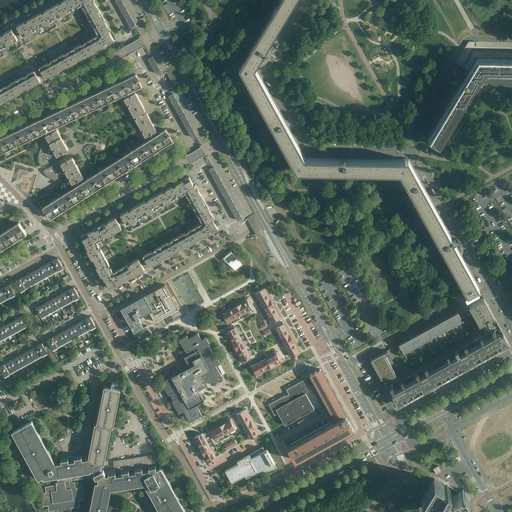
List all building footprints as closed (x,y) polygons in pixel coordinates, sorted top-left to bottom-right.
[(76,12),(74,9),(69,0),(63,0),(61,1),(61,2),(59,3),(51,7),(57,18),(67,12),(69,16),(76,12)] [(80,2),(84,0),(69,0),(74,9),(79,6),(82,4),(80,2)] [(101,14),(93,0),(84,0),(80,2),(82,4),(79,6),(82,11),(85,9),(86,11),(85,12),(90,20),(101,14)] [(479,289),(460,254),(454,244),(453,241),(455,240),(454,238),(452,239),(451,238),(449,235),(450,234),(441,218),(440,219),(439,216),(438,217),(434,210),(433,209),(434,208),(433,206),(434,205),(409,159),(362,158),(362,159),(355,159),(349,159),(348,159),(345,159),(346,156),(344,156),(343,159),(342,159),(338,159),(338,158),(305,157),(256,68),(255,69),(255,68),(257,63),(263,55),(264,52),(267,54),(268,52),(266,51),(266,50),(279,28),(284,20),(295,0),(280,0),(251,49),(246,56),(242,63),(239,68),(296,172),(355,173),(400,174),(422,215),(423,216),(425,219),(427,223),(452,267),(467,295),(468,295),(478,289),(479,289)] [(57,18),(51,7),(44,11),(44,12),(42,13),(42,12),(34,16),(40,27),(50,22),(52,25),(59,22),(57,18)] [(111,31),(101,14),(90,20),(94,28),(95,27),(96,30),(93,31),(96,36),(98,35),(99,37),(109,32),(111,31)] [(40,27),(34,16),(27,20),(27,21),(25,22),(25,21),(16,26),(22,37),(33,31),(35,35),(42,31),(40,27)] [(7,46),(18,40),(12,29),(3,33),(4,34),(1,35),(1,34),(0,35),(0,49),(2,53),(9,49),(7,46)] [(97,50),(114,41),(109,32),(99,37),(98,35),(96,36),(91,39),(97,50)] [(97,50),(91,39),(89,40),(88,37),(82,40),(84,44),(82,45),(82,44),(74,49),(80,60),(97,50)] [(476,46),(476,42),(468,42),(464,48),(468,51),(471,46),(476,46)] [(80,60),(74,49),(72,49),(71,47),(68,48),(65,50),(67,53),(65,54),(56,58),(62,69),(80,60)] [(62,69),(56,58),(55,59),(53,56),(48,59),(50,62),(48,64),(48,63),(44,65),(43,62),(40,64),(41,66),(39,68),(45,79),(62,69)] [(511,56),(476,56),(468,71),(466,73),(465,74),(466,75),(465,77),(463,76),(462,76),(461,75),(461,76),(460,76),(460,77),(460,78),(461,79),(463,80),(462,82),(461,82),(462,83),(427,139),(428,139),(427,139),(429,140),(438,146),(440,147),(440,146),(438,146),(441,142),(449,147),(452,142),(449,140),(448,140),(447,143),(442,140),(442,139),(443,140),(444,140),(442,139),(444,137),(445,138),(447,135),(445,134),(448,130),(449,131),(448,130),(450,127),(451,127),(450,126),(451,124),(453,125),(453,124),(452,124),(453,121),(454,122),(453,121),(455,119),(456,120),(456,119),(455,119),(457,115),(458,116),(458,115),(457,114),(459,111),(461,112),(462,109),(461,108),(463,105),(464,105),(466,102),(465,102),(467,98),(468,99),(470,96),(469,95),(471,92),(479,97),(483,91),(482,91),(479,89),(477,93),(472,90),(472,89),(474,90),(474,89),(473,89),(474,87),(475,87),(479,82),(481,78),(480,78),(485,71),(511,71),(511,56)] [(41,81),(37,75),(34,70),(32,71),(31,69),(28,70),(29,73),(26,75),(24,77),(22,73),(17,76),(19,79),(17,80),(23,91),(41,81)] [(141,85),(139,80),(140,79),(136,73),(122,80),(123,82),(130,95),(135,92),(134,90),(142,86),(141,85)] [(23,91),(17,80),(9,84),(9,85),(7,86),(5,83),(0,85),(1,88),(0,89),(6,100),(23,91)] [(130,95),(123,82),(122,80),(109,86),(115,99),(123,95),(124,98),(130,95)] [(115,99),(109,86),(96,92),(96,93),(102,105),(115,99)] [(102,105),(96,93),(96,92),(83,98),(83,99),(89,111),(102,105)] [(144,108),(135,92),(130,95),(124,98),(131,111),(131,112),(130,112),(130,113),(131,113),(131,114),(132,114),(133,114),(144,108)] [(89,111),(83,99),(83,98),(69,105),(75,118),(79,116),(86,113),(89,111)] [(65,123),(75,118),(69,105),(59,110),(44,117),(45,119),(51,132),(57,129),(56,127),(65,123)] [(148,115),(147,113),(146,112),(142,114),(141,113),(146,111),(144,108),(133,114),(134,117),(136,116),(136,117),(137,117),(135,118),(137,121),(148,115)] [(157,131),(148,115),(137,121),(136,121),(136,122),(136,123),(136,124),(137,124),(138,124),(145,137),(151,134),(157,131)] [(51,132),(45,119),(44,117),(31,123),(31,124),(37,136),(44,132),(46,135),(51,132)] [(37,136),(31,124),(31,123),(18,129),(18,130),(24,142),(37,136)] [(24,142),(18,130),(18,129),(5,136),(11,148),(24,142)] [(68,150),(57,129),(51,132),(46,135),(48,141),(47,141),(47,142),(46,143),(45,143),(44,144),(43,145),(42,146),(41,147),(41,148),(40,149),(40,150),(39,151),(39,152),(39,154),(39,155),(38,157),(38,158),(38,159),(39,161),(39,163),(39,164),(40,164),(40,166),(41,167),(65,154),(65,153),(66,153),(66,152),(66,151),(68,150)] [(173,141),(169,134),(170,133),(165,129),(158,133),(157,131),(151,134),(160,148),(173,141)] [(160,148),(151,134),(145,137),(148,140),(146,141),(141,145),(148,156),(160,148)] [(0,153),(11,148),(5,136),(0,137),(0,153)] [(148,156),(141,145),(136,148),(134,149),(129,152),(136,164),(148,156)] [(136,164),(129,152),(123,156),(122,157),(116,160),(124,172),(136,164)] [(78,167),(72,157),(70,158),(69,158),(68,157),(67,157),(43,171),(44,172),(44,173),(45,174),(46,175),(47,176),(48,177),(49,178),(50,178),(51,179),(52,179),(53,180),(54,180),(56,180),(56,181),(57,181),(58,181),(59,181),(60,181),(61,181),(63,181),(64,180),(65,180),(66,180),(67,180),(68,179),(69,178),(72,184),(72,183),(78,180),(83,178),(83,177),(78,167)] [(124,172),(116,160),(111,164),(110,165),(104,168),(112,180),(124,172)] [(101,187),(112,180),(104,168),(99,172),(97,173),(93,175),(87,179),(85,180),(83,178),(78,180),(87,195),(101,187)] [(184,191),(194,185),(189,176),(172,186),(178,197),(183,194),(185,193),(184,191)] [(87,195),(78,180),(72,183),(74,187),(68,191),(75,203),(87,195)] [(205,202),(195,184),(194,185),(184,191),(185,193),(183,194),(185,199),(189,197),(190,199),(189,200),(194,208),(205,202)] [(180,200),(178,197),(172,186),(165,189),(165,190),(163,191),(155,195),(161,206),(171,200),(173,204),(180,200)] [(75,203),(68,191),(62,195),(61,196),(55,199),(63,211),(75,203)] [(161,206),(155,195),(148,199),(148,200),(146,201),(146,200),(138,204),(144,216),(154,210),(156,213),(163,210),(161,206)] [(63,211),(55,199),(50,203),(49,204),(48,204),(43,207),(50,219),(63,211)] [(215,219),(205,202),(194,208),(198,216),(199,215),(200,218),(197,220),(200,224),(202,223),(203,225),(213,220),(215,219)] [(144,216),(138,204),(131,208),(131,209),(129,210),(120,214),(126,225),(137,219),(139,223),(146,219),(144,216)] [(7,229),(18,221),(14,215),(7,220),(10,224),(5,227),(7,229)] [(111,234),(122,228),(115,217),(107,221),(108,222),(105,223),(98,226),(104,237),(105,237),(107,239),(112,236),(111,234)] [(201,238),(218,229),(213,220),(203,225),(202,223),(200,224),(195,227),(201,238)] [(26,233),(24,230),(19,222),(13,226),(12,227),(6,230),(14,242),(26,234),(26,233)] [(201,238),(195,227),(193,228),(192,225),(189,226),(186,228),(188,232),(186,233),(186,232),(178,237),(184,248),(201,238)] [(104,237),(98,226),(81,236),(86,245),(95,240),(96,242),(99,240),(104,237)] [(14,242),(6,230),(1,234),(0,234),(0,247),(2,250),(14,242)] [(184,248),(178,237),(176,237),(174,235),(172,236),(169,238),(171,241),(169,242),(161,246),(167,257),(184,248)] [(105,257),(100,249),(99,247),(102,245),(99,240),(96,242),(95,240),(86,245),(84,246),(86,248),(94,263),(105,257)] [(167,257),(161,246),(159,247),(157,244),(152,247),(154,251),(152,252),(151,251),(143,256),(149,267),(167,257)] [(243,265),(234,255),(232,250),(225,254),(225,255),(222,258),(223,258),(222,259),(227,263),(228,263),(235,270),(236,270),(235,270),(237,269),(238,270),(243,265)] [(116,270),(113,265),(110,267),(109,265),(105,257),(94,263),(98,271),(99,273),(103,280),(105,279),(114,274),(113,272),(116,270)] [(64,268),(61,264),(58,258),(53,261),(58,270),(58,271),(64,268)] [(144,269),(138,258),(130,263),(128,265),(127,262),(123,264),(121,265),(122,267),(121,268),(127,279),(134,275),(134,274),(136,273),(136,274),(144,269)] [(58,270),(53,261),(48,263),(53,272),(56,270),(56,271),(58,270)] [(53,272),(48,263),(43,266),(49,275),(50,274),(50,273),(53,272)] [(49,275),(43,266),(39,268),(43,277),(46,275),(47,276),(49,275)] [(43,277),(39,268),(34,271),(39,280),(41,279),(40,278),(43,277)] [(121,268),(116,270),(113,272),(114,274),(105,279),(110,288),(127,279),(121,268)] [(39,280),(34,271),(29,273),(34,282),(37,280),(38,281),(39,280)] [(34,282),(29,273),(25,276),(30,286),(32,285),(31,284),(34,282)] [(30,286),(25,276),(20,278),(25,287),(27,286),(28,287),(30,286)] [(25,287),(20,278),(15,281),(20,291),(26,288),(25,287)] [(15,294),(10,284),(4,287),(9,296),(10,297),(15,294)] [(144,295),(121,308),(121,309),(129,325),(130,324),(130,325),(131,327),(131,328),(139,341),(152,334),(147,325),(143,327),(139,319),(140,318),(140,317),(149,312),(155,322),(178,309),(165,284),(161,286),(154,290),(145,296),(144,295)] [(9,296),(4,287),(0,290),(5,299),(7,298),(7,297),(9,296)] [(80,297),(77,293),(74,287),(69,290),(74,299),(74,300),(80,297)] [(264,288),(254,294),(257,299),(259,298),(267,293),(264,288)] [(74,299),(69,290),(64,292),(69,301),(72,299),(73,300),(74,299)] [(69,301),(64,292),(60,295),(65,304),(67,303),(66,302),(69,301)] [(267,293),(259,298),(261,302),(269,298),(267,293)] [(65,304),(60,295),(55,297),(60,306),(63,304),(63,305),(65,304)] [(60,306),(55,297),(50,300),(55,310),(57,309),(57,308),(60,306)] [(456,350),(452,353),(461,369),(469,364),(476,360),(492,352),(495,350),(508,342),(483,297),(469,306),(476,319),(479,325),(481,324),(482,326),(483,328),(486,334),(481,336),(481,337),(479,338),(467,344),(460,348),(456,350)] [(269,298),(261,302),(264,307),(272,303),(269,298)] [(55,310),(50,300),(45,303),(50,311),(53,310),(54,311),(55,310)] [(247,300),(242,303),(247,313),(252,310),(251,308),(250,305),(248,303),(247,300)] [(50,311),(45,303),(41,305),(46,315),(48,314),(47,313),(50,311)] [(242,303),(237,306),(242,315),(247,313),(242,303)] [(264,307),(262,308),(265,313),(275,307),(272,303),(264,307)] [(46,315),(41,305),(36,308),(40,317),(44,315),(44,316),(46,315)] [(237,306),(232,308),(237,316),(237,318),(238,318),(242,315),(237,306)] [(275,307),(265,313),(268,318),(277,312),(275,307)] [(232,308),(228,311),(232,319),(236,317),(237,316),(232,308)] [(228,311),(223,313),(226,319),(227,322),(228,323),(233,320),(232,319),(228,311)] [(463,321),(458,311),(454,314),(459,323),(463,321)] [(277,312),(268,318),(270,322),(272,322),(275,320),(277,319),(280,317),(277,312)] [(459,323),(454,314),(449,316),(455,325),(459,323)] [(26,325),(21,316),(16,319),(22,328),(23,327),(23,326),(26,325)] [(96,326),(93,322),(90,316),(85,319),(90,329),(91,329),(96,326)] [(455,325),(449,316),(445,318),(450,328),(455,325)] [(450,328),(445,318),(441,321),(446,330),(450,328)] [(22,328),(16,319),(11,321),(16,330),(19,328),(20,329),(22,328)] [(90,329),(85,319),(80,321),(85,330),(88,328),(89,329),(90,329)] [(16,330),(11,321),(7,324),(12,334),(14,333),(13,332),(16,330)] [(85,330),(80,321),(76,324),(81,334),(83,333),(82,332),(85,330)] [(446,330),(441,321),(437,323),(442,333),(446,330)] [(442,333),(437,323),(432,325),(438,335),(442,333)] [(12,334),(7,324),(2,327),(7,335),(10,334),(10,335),(12,334)] [(81,334),(76,324),(71,327),(76,335),(79,334),(79,335),(81,334)] [(275,328),(274,329),(277,334),(286,329),(283,324),(281,325),(278,327),(275,328)] [(438,335),(432,325),(428,328),(433,337),(438,335)] [(76,335),(71,327),(66,329),(72,339),(73,338),(73,337),(76,335)] [(229,330),(227,332),(229,337),(237,332),(238,333),(239,332),(236,327),(235,328),(232,329),(229,330)] [(433,337),(428,328),(424,330),(429,340),(433,337)] [(72,339),(66,329),(62,332),(66,340),(69,339),(70,340),(72,339)] [(286,329),(277,334),(279,339),(281,338),(289,333),(286,329)] [(429,340),(424,330),(420,332),(425,342),(429,340)] [(66,340),(62,332),(57,335),(62,344),(64,343),(63,342),(66,340)] [(237,332),(229,337),(232,342),(240,337),(238,333),(237,332)] [(425,342),(420,332),(416,335),(421,344),(425,342)] [(215,365),(220,362),(216,355),(215,356),(208,344),(209,343),(206,337),(201,339),(198,333),(188,338),(187,335),(179,339),(186,352),(187,351),(189,354),(184,356),(189,366),(171,376),(169,378),(169,377),(161,382),(168,395),(170,394),(173,400),(172,401),(179,414),(183,411),(189,422),(201,415),(202,415),(198,407),(197,407),(197,406),(196,405),(204,400),(198,389),(204,386),(207,384),(206,382),(208,381),(208,382),(221,375),(217,367),(217,368),(215,365)] [(289,333),(281,338),(283,342),(291,338),(289,333)] [(62,344),(57,335),(52,337),(57,345),(60,344),(60,345),(62,344)] [(421,344),(416,335),(411,337),(417,347),(421,344)] [(58,347),(57,345),(52,337),(47,340),(53,350),(58,347)] [(240,337),(232,342),(235,346),(243,342),(240,337)] [(417,347),(411,337),(407,339),(412,349),(417,347)] [(283,342),(282,343),(284,348),(294,343),(291,338),(283,342)] [(412,349),(407,339),(403,342),(408,351),(412,349)] [(243,342),(235,346),(237,351),(245,347),(247,346),(244,341),(243,342)] [(408,351),(403,342),(399,344),(404,354),(408,351)] [(48,353),(42,343),(37,346),(41,354),(42,356),(48,353)] [(294,343),(284,348),(287,353),(289,352),(297,347),(294,343)] [(41,354),(37,346),(32,348),(38,358),(39,357),(39,356),(41,354)] [(245,347),(237,351),(240,356),(248,351),(246,347),(245,347)] [(297,347),(289,352),(291,357),(299,352),(297,347)] [(38,358),(32,348),(28,351),(32,359),(35,358),(36,359),(38,358)] [(248,351),(240,356),(243,361),(245,359),(248,358),(251,356),(252,355),(249,351),(249,350),(248,351)] [(32,359),(28,351),(23,353),(28,363),(30,362),(29,361),(32,359)] [(275,351),(270,354),(275,363),(280,361),(279,358),(277,355),(276,353),(275,351)] [(372,359),(371,360),(375,366),(378,373),(382,379),(383,378),(387,385),(388,384),(393,393),(405,386),(402,380),(401,378),(400,376),(396,378),(393,373),(393,372),(392,371),(390,366),(386,360),(384,356),(386,355),(389,354),(387,351),(372,359)] [(28,363),(23,353),(18,356),(23,364),(26,363),(27,364),(28,363)] [(393,393),(391,394),(397,404),(436,382),(461,369),(452,353),(448,355),(402,380),(405,386),(393,393)] [(265,356),(265,357),(266,358),(270,366),(275,363),(270,354),(265,356)] [(23,364),(18,356),(14,359),(19,368),(21,367),(20,366),(23,364)] [(265,359),(261,361),(266,369),(270,366),(266,358),(265,359)] [(19,368),(14,359),(9,361),(14,370),(16,368),(17,369),(19,368)] [(14,370),(9,361),(4,364),(10,373),(11,372),(11,371),(14,370)] [(261,361),(257,363),(261,371),(266,369),(261,361)] [(257,363),(252,366),(253,369),(256,374),(261,371),(257,363)] [(10,373),(4,364),(0,366),(0,368),(5,377),(10,374),(10,373)] [(289,448),(289,449),(295,460),(352,428),(320,369),(311,374),(313,377),(313,378),(313,379),(325,400),(336,419),(331,422),(329,423),(290,444),(291,445),(292,447),(289,448)] [(314,409),(307,395),(305,393),(309,391),(303,380),(286,389),(289,394),(286,396),(285,395),(269,404),(275,415),(278,413),(285,425),(314,409)] [(184,511),(160,467),(156,470),(154,457),(154,455),(113,461),(114,468),(104,470),(103,469),(102,469),(101,467),(102,464),(103,464),(110,427),(112,427),(120,389),(117,389),(118,383),(115,383),(115,382),(112,382),(109,382),(108,387),(105,386),(98,424),(96,423),(89,458),(88,458),(82,459),(81,455),(75,456),(74,456),(75,461),(71,460),(68,459),(68,457),(62,458),(61,458),(61,462),(55,463),(54,463),(31,421),(25,424),(22,426),(19,427),(13,431),(39,479),(43,477),(47,474),(49,474),(50,475),(50,477),(57,476),(57,477),(58,482),(56,483),(56,485),(56,486),(47,487),(48,493),(44,494),(45,503),(50,502),(50,508),(59,507),(60,510),(69,508),(69,505),(77,504),(77,498),(81,497),(80,488),(75,489),(74,483),(72,483),(72,482),(71,480),(92,477),(91,470),(93,470),(95,473),(95,474),(97,477),(98,479),(98,483),(96,482),(90,511),(105,511),(110,489),(145,483),(160,511),(184,511)] [(244,410),(236,414),(239,419),(247,415),(244,410)] [(247,415),(239,419),(242,424),(250,419),(247,415)] [(250,419),(242,424),(244,428),(244,429),(252,424),(250,419)] [(230,420),(225,423),(230,432),(235,430),(234,428),(233,425),(231,423),(230,420)] [(225,423),(220,425),(225,433),(224,434),(225,435),(226,435),(230,432),(225,423)] [(244,428),(243,429),(245,434),(255,429),(252,424),(244,429),(244,428)] [(220,425),(216,428),(220,436),(224,434),(225,433),(220,425)] [(216,428),(211,431),(212,433),(213,436),(215,439),(216,440),(221,438),(221,437),(220,436),(216,428)] [(255,429),(245,434),(248,439),(258,434),(255,429)] [(202,433),(194,438),(197,442),(205,438),(202,433)] [(205,438),(197,442),(199,447),(208,443),(205,438)] [(208,443),(199,447),(202,452),(210,447),(208,443)] [(210,447),(202,452),(205,457),(213,452),(214,452),(214,451),(212,447),(212,446),(210,447)] [(277,468),(275,465),(267,449),(265,450),(263,447),(237,461),(238,464),(225,471),(232,483),(245,476),(246,478),(249,476),(252,475),(253,476),(277,468)] [(213,452),(205,457),(207,462),(215,457),(213,452)] [(469,499),(463,489),(457,492),(455,491),(450,488),(450,487),(447,485),(446,486),(434,478),(433,480),(431,483),(429,482),(427,485),(429,486),(423,497),(424,497),(424,508),(435,509),(435,510),(446,510),(446,511),(447,511),(468,500),(469,499)]
